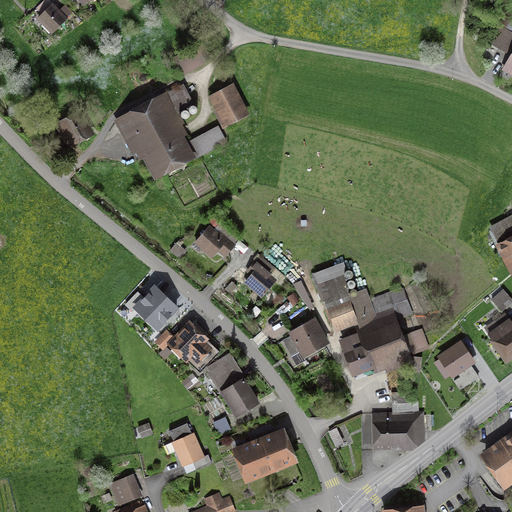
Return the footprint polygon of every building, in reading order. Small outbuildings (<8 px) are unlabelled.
[(69,19),(54,8),(44,22),(59,33),(69,19)] [(511,32),(501,26),(491,44),(503,50),(511,34),(511,32)] [(203,44),(173,59),(181,74),(210,59),(203,44)] [(182,86),(162,97),(165,102),(168,100),(172,107),(189,98),(182,86)] [(226,127),(246,118),(234,89),(213,98),(226,127)] [(150,179),(186,161),(158,101),(121,119),(150,179)] [(196,108),(195,107),(194,106),(193,106),(192,106),(190,107),(189,107),(189,109),(189,110),(189,111),(189,112),(190,113),(192,114),(193,114),(194,114),(195,113),(196,112),(197,111),(197,109),(196,108)] [(72,107),(53,117),(67,143),(86,133),(72,107)] [(180,116),(181,117),(182,118),(183,119),(184,119),(186,119),(187,119),(188,118),(189,117),(189,115),(189,114),(188,113),(187,112),(186,111),(185,111),(183,111),(182,112),(181,113),(180,114),(180,116)] [(218,128),(196,139),(202,152),(224,141),(218,128)] [(230,242),(212,227),(200,242),(218,257),(230,242)] [(511,264),(511,228),(498,236),(511,264)] [(261,269),(251,283),(265,294),(276,280),(261,269)] [(344,275),(344,276),(345,278),(346,278),(348,279),(349,279),(350,278),(352,277),(352,276),(352,274),(352,273),(351,272),(350,271),(349,270),(348,270),(346,270),(345,271),(344,272),(344,273),(344,275)] [(367,303),(364,296),(349,301),(344,279),(320,287),(333,323),(354,316),(363,316),(364,316),(360,306),(367,303)] [(346,283),(345,284),(346,286),(346,287),(347,288),(349,289),(350,289),(352,289),(353,288),(354,287),(355,285),(355,284),(354,282),(353,281),(352,280),(351,280),(349,280),(348,280),(347,281),(346,283)] [(155,288),(136,307),(157,328),(176,308),(155,288)] [(511,299),(504,289),(492,298),(501,310),(511,301),(511,299)] [(383,361),(386,370),(411,361),(408,352),(416,349),(410,334),(402,337),(398,325),(402,323),(400,317),(409,314),(400,290),(367,303),(360,306),(364,316),(363,316),(366,323),(357,326),(360,335),(342,342),(346,352),(342,353),(346,364),(350,362),(353,372),(383,361)] [(312,321),(292,332),(304,353),(324,342),(312,321)] [(190,323),(170,344),(200,372),(219,352),(212,345),(208,349),(203,344),(203,341),(206,339),(190,323)] [(511,351),(511,323),(491,340),(504,357),(511,351)] [(163,348),(172,338),(166,332),(157,342),(163,348)] [(472,361),(460,343),(440,357),(453,375),(457,372),(460,377),(454,381),(460,389),(478,377),(469,364),(472,361)] [(236,415),(257,402),(229,355),(208,368),(223,393),(236,415)] [(409,392),(393,393),(393,403),(409,403),(409,392)] [(421,420),(378,420),(378,448),(421,448),(421,420)] [(192,433),(187,423),(169,431),(178,450),(176,450),(183,466),(196,461),(199,467),(211,462),(208,454),(203,456),(193,432),(192,433)] [(336,429),(328,434),(335,447),(344,442),(336,429)] [(233,453),(242,477),(292,458),(282,434),(233,453)] [(511,490),(511,437),(486,456),(511,492),(511,490)] [(121,499),(142,493),(138,479),(117,485),(121,499)] [(208,509),(201,511),(236,511),(231,499),(223,502),(220,496),(205,502),(208,509)]
